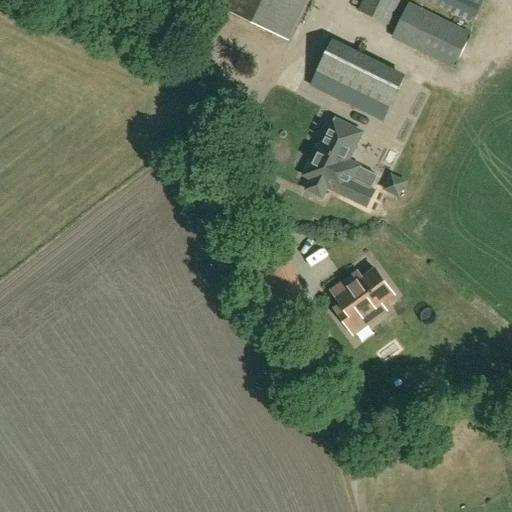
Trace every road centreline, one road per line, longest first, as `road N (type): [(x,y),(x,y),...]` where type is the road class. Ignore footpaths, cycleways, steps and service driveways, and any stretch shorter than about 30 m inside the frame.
road 1 (unclassified): [(286,361),(260,333),(215,238),(202,155),(259,83),(284,73),(325,0)]
road 2 (track): [(101,0),(214,50),(259,83)]
